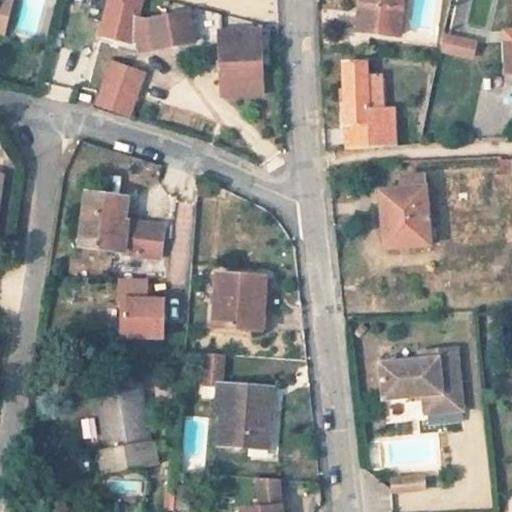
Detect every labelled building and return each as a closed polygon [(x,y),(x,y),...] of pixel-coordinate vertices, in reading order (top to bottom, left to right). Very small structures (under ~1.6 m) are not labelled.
[(401,0),(360,0),(357,32),(397,36),(401,0)] [(473,0),(466,24),(485,30),(493,0),(473,0)] [(106,6),(88,1),(85,9),(104,15),(106,6)] [(187,12),(146,19),(147,28),(132,31),(136,51),(150,48),(151,51),(193,43),(187,12)] [(218,33),(221,96),(259,94),(257,31),(218,33)] [(477,61),(482,41),(447,33),(442,53),(477,61)] [(511,42),(502,43),(505,78),(511,77),(511,42)] [(393,111),(381,111),(368,111),(366,78),(366,64),(341,65),(343,150),(393,148),(393,111)] [(142,76),(111,65),(96,105),(127,116),(142,76)] [(379,78),(366,78),(368,111),(381,111),(379,78)] [(499,176),(511,175),(511,160),(498,161),(499,176)] [(429,245),(424,189),(421,189),(421,177),(400,179),(400,191),(379,192),(383,249),(429,245)] [(126,200),(85,194),(77,246),(113,250),(112,254),(158,260),(162,229),(123,223),(126,200)] [(263,278),(215,275),(211,328),(260,331),(263,278)] [(122,340),(172,340),(173,298),(152,298),(152,279),(123,279),(122,340)] [(375,364),(379,401),(409,398),(409,405),(426,403),(428,414),(447,412),(441,350),(415,353),(416,361),(375,364)] [(221,356),(205,355),(202,385),(216,386),(219,386),(221,356)] [(97,476),(141,469),(137,444),(148,441),(139,382),(94,391),(104,449),(92,451),(97,476)] [(219,386),(216,386),(214,404),(219,404),(216,445),(249,447),(250,437),(267,438),(271,391),(219,386)] [(426,403),(409,405),(410,417),(428,414),(426,403)] [(267,438),(250,437),(249,447),(266,448),(267,438)] [(137,444),(141,469),(157,466),(151,441),(148,441),(137,444)] [(418,478),(387,481),(389,494),(419,491),(418,478)] [(237,511),(280,511),(278,481),(256,479),(259,508),(238,510),(237,511)]
